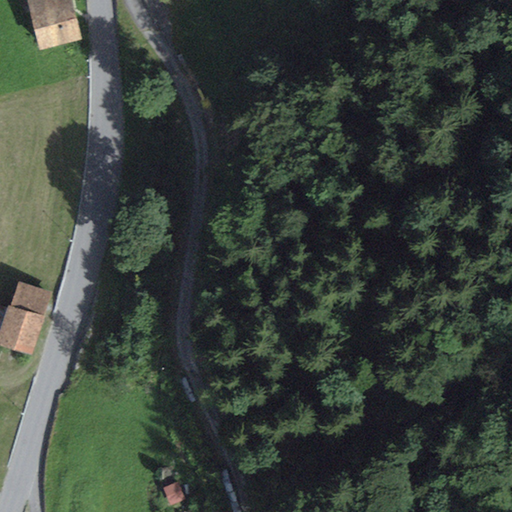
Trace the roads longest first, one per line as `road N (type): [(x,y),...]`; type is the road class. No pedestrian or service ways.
road 1 (tertiary): [(99,0),(106,126),(97,224),(13,511)]
road 2 (unknown): [(511,89),(506,138),(429,238),(376,401),(322,489),(296,511)]
road 3 (track): [(182,84),(195,128),(174,297),(180,365),(206,413),(238,511)]
